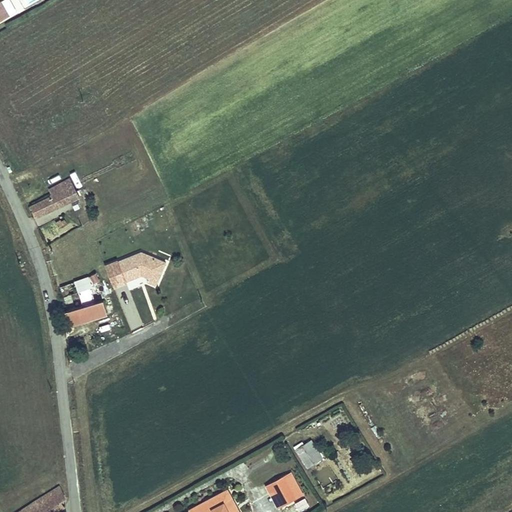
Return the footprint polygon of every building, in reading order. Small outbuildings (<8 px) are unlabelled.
[(39,181),(43,187),(63,176),(59,170),(39,181)] [(76,187),(82,184),(77,170),(70,172),(76,187)] [(63,176),(43,187),(44,189),(26,198),(30,207),(68,186),(63,176)] [(80,201),(73,205),(78,214),(86,209),(80,201)] [(55,209),(47,214),(50,220),(58,215),(55,209)] [(154,268),(160,251),(142,244),(141,248),(138,247),(136,242),(100,258),(101,259),(109,278),(136,265),(144,268),(146,265),(154,268)] [(109,278),(101,259),(81,269),(84,274),(92,271),(99,283),(109,278)] [(151,275),(154,268),(146,265),(144,268),(143,272),(151,275)] [(81,269),(68,276),(73,288),(84,283),(90,297),(96,294),(93,287),(99,283),(92,271),(84,274),(81,269)] [(68,276),(53,285),(57,294),(73,288),(68,276)] [(73,288),(57,294),(55,294),(65,320),(101,305),(96,294),(90,297),(84,283),(73,288)] [(312,438),(294,446),(305,468),(322,459),(312,438)] [(277,467),(259,478),(263,485),(269,482),(276,496),(289,489),(277,467)] [(17,505),(14,500),(0,508),(0,511),(35,511),(56,500),(53,493),(57,490),(52,481),(30,491),(28,493),(31,496),(23,503),(17,505)] [(236,511),(221,483),(186,502),(190,511),(236,511)] [(28,493),(14,500),(17,505),(23,503),(31,496),(28,493)] [(294,502),(299,511),(309,505),(304,496),(294,502)]
